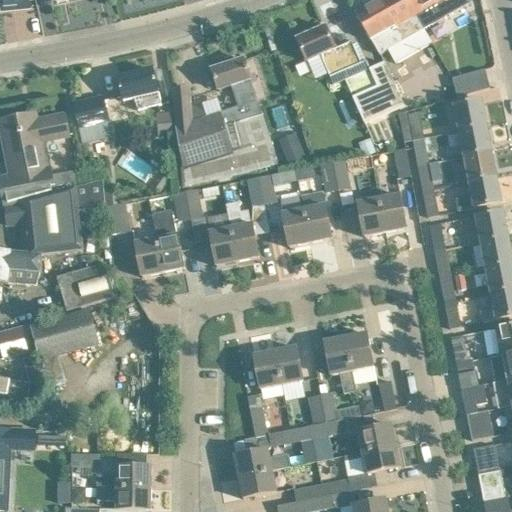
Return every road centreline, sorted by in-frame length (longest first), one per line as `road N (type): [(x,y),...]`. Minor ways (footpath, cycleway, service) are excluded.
road 1 (residential): [(191,511),(191,334),(200,313),(395,275),(448,511)]
road 2 (unclassified): [(0,63),(181,25),(257,0)]
